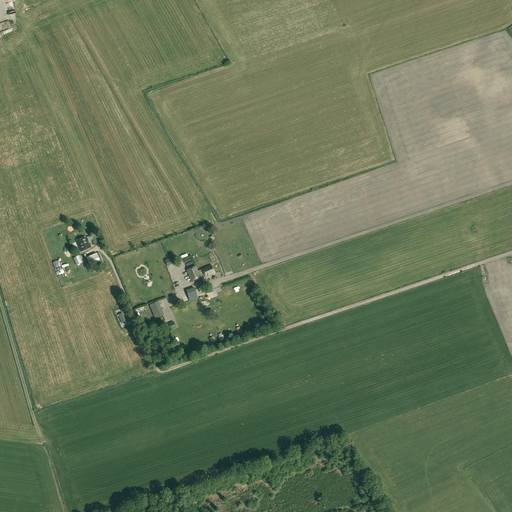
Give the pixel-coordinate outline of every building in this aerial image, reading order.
[(18,13),(13,0),(8,0),(15,20),(21,18),(19,13),(18,13)] [(90,248),(86,237),(76,240),(81,252),(90,248)] [(90,263),(99,260),(97,254),(87,258),(90,263)] [(198,271),(196,267),(187,270),(191,281),(200,277),(201,279),(215,273),(212,266),(198,271)] [(209,287),(212,300),(220,298),(219,295),(218,295),(216,286),(209,287)] [(191,300),(200,298),(197,289),(188,292),(191,300)] [(151,303),(156,317),(164,315),(159,301),(151,303)]
